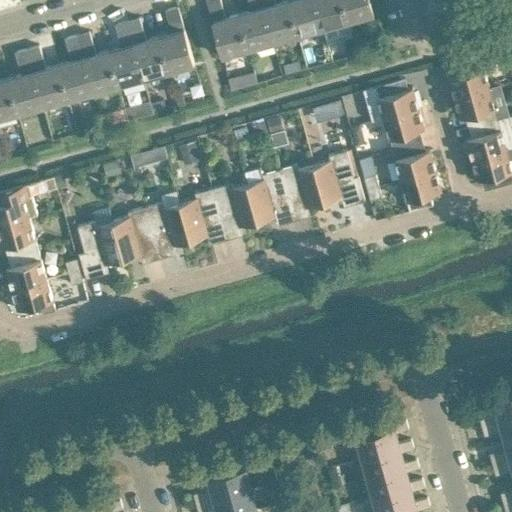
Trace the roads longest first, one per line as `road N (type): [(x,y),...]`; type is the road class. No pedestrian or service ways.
road 1 (residential): [(0,333),(464,204)]
road 2 (residential): [(133,438),(418,361),(460,511)]
road 3 (residential): [(0,474),(133,438)]
road 4 (unclassified): [(464,204),(429,80)]
